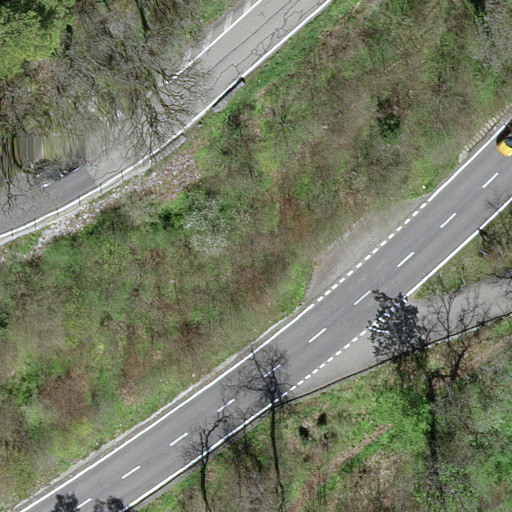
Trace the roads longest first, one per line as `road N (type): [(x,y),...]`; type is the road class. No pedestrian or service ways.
road 1 (tertiary): [(68,511),(266,374),(454,215),(511,154)]
road 2 (tertiary): [(291,0),(134,135),(0,207)]
